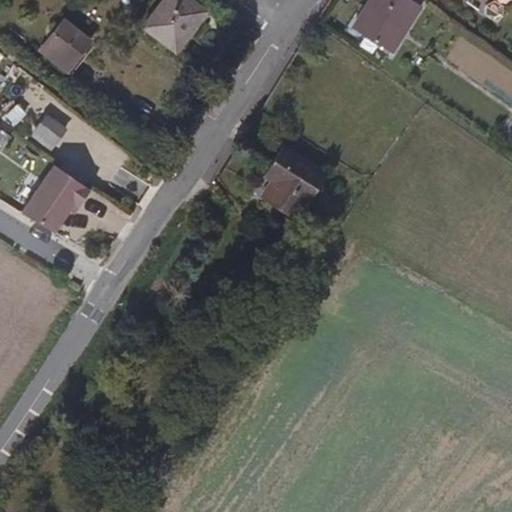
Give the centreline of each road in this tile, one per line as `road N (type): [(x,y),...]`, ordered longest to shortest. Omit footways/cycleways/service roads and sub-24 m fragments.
road 1 (unclassified): [(0,447),(109,288)]
road 2 (residential): [(197,162),(282,26)]
road 3 (unclassified): [(109,288),(197,162)]
road 4 (residential): [(0,219),(109,288)]
